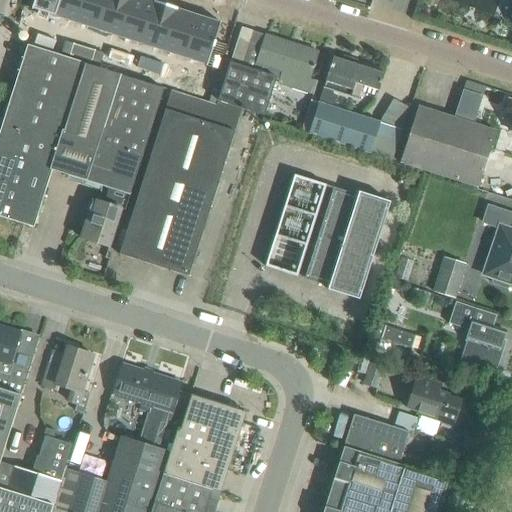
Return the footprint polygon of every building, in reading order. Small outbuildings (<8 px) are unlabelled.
[(37,0),(34,11),(57,18),(62,0),(37,0)] [(62,0),(57,18),(78,25),(86,0),(62,0)] [(86,0),(78,25),(100,32),(109,0),(86,0)] [(109,0),(100,32),(122,39),(133,0),(109,0)] [(143,0),(133,0),(122,39),(143,45),(156,4),(143,0)] [(156,4),(143,45),(165,52),(178,11),(156,4)] [(178,11),(165,52),(186,59),(200,18),(178,11)] [(200,18),(186,59),(209,66),(208,69),(220,72),(227,49),(216,45),(222,25),(200,18)] [(241,69),(253,33),(241,29),(218,104),(263,118),(275,80),(253,73),(241,69)] [(25,31),(22,40),(41,46),(44,37),(25,31)] [(51,36),(47,48),(55,51),(59,39),(51,36)] [(313,79),(310,78),(318,54),(265,37),(255,66),(253,73),(275,80),(279,81),(278,84),(308,94),(313,79)] [(26,47),(0,128),(0,218),(33,228),(84,66),(26,47)] [(86,48),(82,59),(90,62),(94,50),(86,48)] [(94,50),(90,62),(98,64),(102,53),(94,50)] [(327,77),(318,104),(332,109),(336,96),(331,95),(332,92),(357,100),(361,88),(378,93),(384,75),(333,59),(327,77)] [(130,62),(126,73),(133,76),(137,64),(130,62)] [(137,64),(133,76),(141,78),(145,66),(137,64)] [(130,196),(163,91),(84,66),(51,171),(130,196)] [(171,81),(167,92),(175,95),(179,83),(171,81)] [(461,88),(451,120),(471,126),(481,95),(462,89),(461,88)] [(318,104),(308,135),(370,155),(391,162),(401,131),(380,124),(332,109),(318,104)] [(451,120),(417,109),(399,164),(477,189),(494,134),(471,126),(451,120)] [(118,255),(187,278),(234,134),(165,112),(118,255)] [(264,270),(359,300),(390,204),(295,173),(264,270)] [(120,210),(124,211),(125,207),(118,205),(117,209),(97,202),(92,217),(88,215),(80,239),(108,248),(120,210)] [(510,284),(511,284),(511,214),(487,207),(482,223),(499,229),(484,275),(493,278),(492,281),(493,284),(506,289),(509,287),(510,284)] [(433,292),(454,299),(464,264),(443,258),(433,292)] [(468,343),(463,359),(497,369),(506,341),(490,336),(496,316),(454,302),(447,324),(467,330),(464,342),(468,343)] [(374,324),(368,341),(379,344),(384,327),(374,324)] [(0,460),(39,339),(0,326),(0,460)] [(385,327),(381,340),(406,349),(410,335),(385,327)] [(83,416),(89,396),(81,394),(93,357),(66,348),(63,356),(52,353),(41,386),(55,391),(56,387),(70,391),(66,403),(75,406),(73,413),(83,416)] [(383,366),(370,361),(363,381),(377,386),(383,366)] [(170,414),(179,393),(182,385),(122,366),(113,396),(170,414)] [(440,426),(453,431),(462,403),(449,398),(449,397),(438,393),(440,387),(417,380),(408,410),(422,414),(422,416),(441,423),(440,426)] [(153,449),(168,454),(170,455),(178,430),(180,430),(191,397),(179,393),(170,414),(166,426),(161,425),(153,449)] [(178,430),(170,455),(163,476),(220,494),(246,414),(191,397),(180,430),(178,430)] [(355,416),(344,448),(399,465),(409,433),(355,416)] [(0,464),(0,465),(0,511),(50,511),(72,447),(45,438),(33,474),(0,464)] [(59,490),(127,511),(149,511),(168,454),(153,449),(121,439),(107,484),(65,471),(59,490)] [(441,511),(451,482),(430,475),(414,470),(399,465),(344,448),(323,511),(441,511)] [(414,470),(430,475),(433,464),(418,459),(414,470)] [(214,511),(220,494),(163,476),(151,511),(214,511)] [(52,511),(127,511),(59,490),(52,511)]
